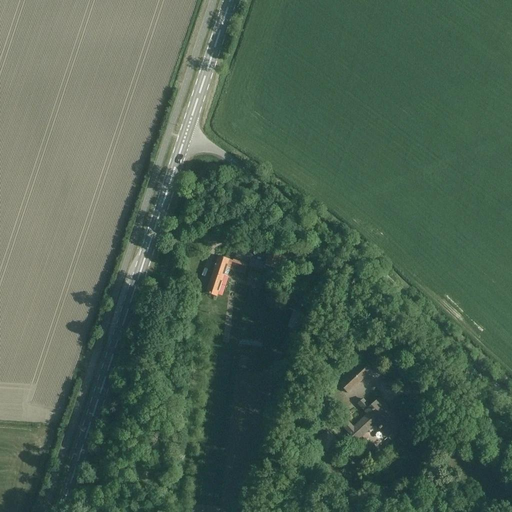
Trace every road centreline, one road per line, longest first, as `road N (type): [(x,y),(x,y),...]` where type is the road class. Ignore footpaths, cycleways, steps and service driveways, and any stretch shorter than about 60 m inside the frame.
road 1 (unclassified): [(511,393),(329,229),(183,137)]
road 2 (secondary): [(61,511),(183,137)]
road 3 (secondary): [(183,137),(229,0)]
